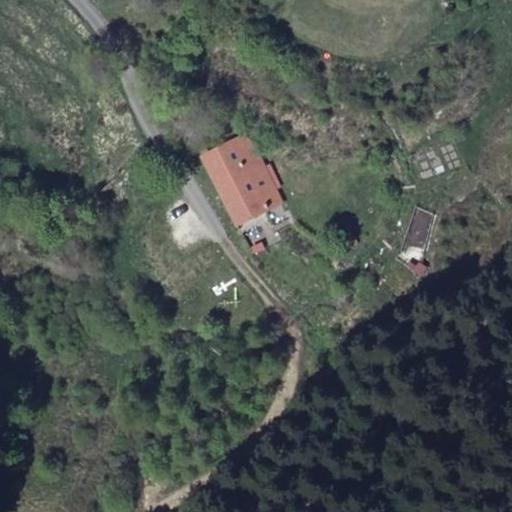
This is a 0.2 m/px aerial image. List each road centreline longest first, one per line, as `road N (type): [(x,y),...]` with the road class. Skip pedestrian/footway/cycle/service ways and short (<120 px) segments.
road 1 (track): [(144,511),(201,487),(292,397),(299,344),(225,275)]
road 2 (unclassified): [(225,275),(162,192),(84,53),(44,0)]
